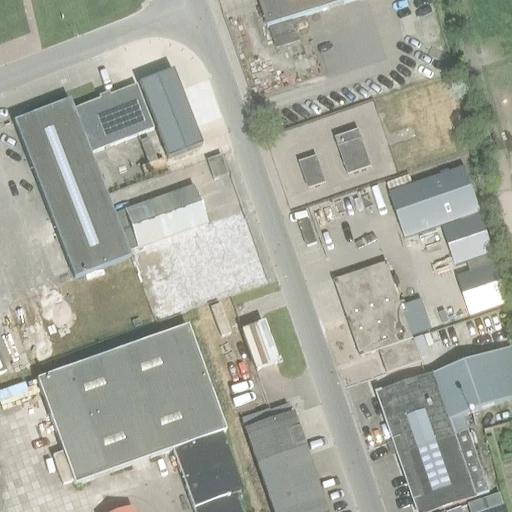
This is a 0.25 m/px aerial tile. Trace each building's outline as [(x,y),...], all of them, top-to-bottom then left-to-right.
[(258,0),(268,29),(358,0),(258,0)] [(172,73),(138,86),(167,160),(200,148),(172,73)] [(135,87),(72,111),(90,156),(153,131),(135,87)] [(90,156),(72,111),(69,102),(13,124),(73,281),(130,259),(128,254),(129,253),(116,216),(113,217),(90,156)] [(336,140),(349,178),(371,170),(359,133),(336,140)] [(206,162),(213,181),(228,176),(221,157),(206,162)] [(300,164),(309,191),(325,186),(316,159),(300,164)] [(390,194),(405,241),(442,228),(481,215),(465,169),(390,194)] [(193,188),(185,191),(136,208),(116,216),(129,253),(150,246),(207,226),(193,188)] [(442,228),(456,270),(495,256),(481,215),(442,228)] [(420,362),(430,358),(423,338),(413,342),(386,265),(334,283),(342,308),(360,358),(378,352),(386,376),(421,363),(420,362)] [(433,327),(470,316),(464,293),(427,303),(433,327)] [(262,325),(242,333),(256,372),(276,365),(262,325)] [(239,494),(217,435),(225,432),(186,329),(38,385),(76,486),(172,452),(193,511),(236,511),(231,497),(239,494)] [(511,349),(433,377),(412,384),(380,395),(418,511),(439,511),(490,494),(464,418),(511,400),(511,349)] [(286,408),(243,422),(272,511),(325,511),(293,415),(289,416),(286,408)] [(468,506),(470,511),(505,511),(500,495),(468,506)]
